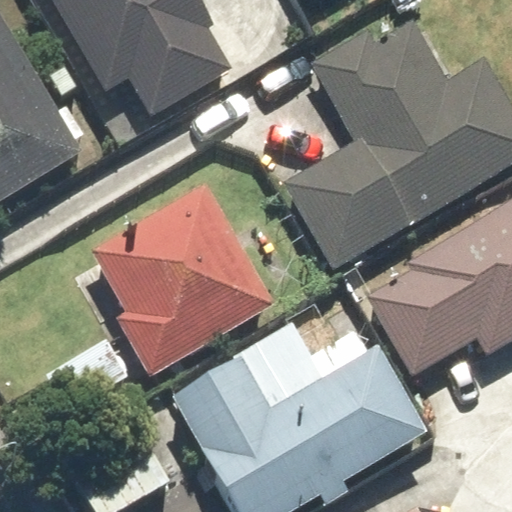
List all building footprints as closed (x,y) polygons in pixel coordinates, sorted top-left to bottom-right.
[(171,0),(47,0),(129,136),(220,82),(171,0)] [(278,196),(329,282),(511,175),(511,137),(475,75),(441,95),(406,34),(368,56),(361,44),(307,76),(353,153),(278,196)] [(0,206),(67,169),(0,49),(0,206)] [(269,319),(199,199),(84,265),(120,326),(109,332),(143,392),(269,319)] [(406,284),(362,308),(406,388),(472,351),(482,369),(511,352),(511,214),(401,276),(406,284)] [(161,414),(219,511),(311,511),(312,511),(332,511),(341,507),(337,499),(417,452),(353,346),(305,375),(285,341),(161,414)] [(131,511),(163,494),(125,427),(58,466),(84,511),(131,511)]
